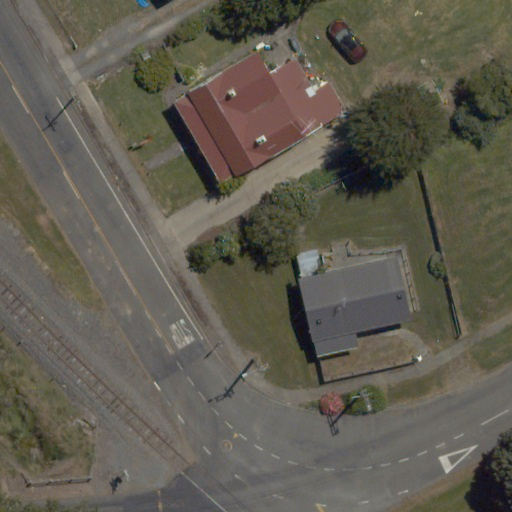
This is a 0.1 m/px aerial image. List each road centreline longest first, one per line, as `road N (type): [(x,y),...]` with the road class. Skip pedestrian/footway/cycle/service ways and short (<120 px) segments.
road 1 (residential): [(0,64),(169,351),(219,415),(271,455)]
road 2 (residential): [(271,455),(310,469),(389,463),(438,448),(511,407)]
